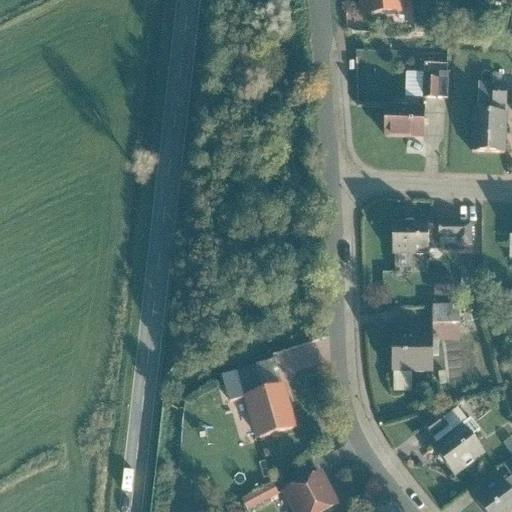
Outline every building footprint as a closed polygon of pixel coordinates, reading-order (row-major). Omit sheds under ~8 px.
[(404,0),(357,0),(359,18),(406,14),(404,0)] [(511,0),(494,0),(494,4),(510,8),(511,0)] [(450,77),(426,78),(426,99),(451,98),(450,77)] [(424,111),(384,108),(382,139),(422,141),(424,111)] [(507,117),(470,115),(468,155),(505,157),(507,117)] [(470,223),(438,224),(438,240),(455,240),(455,248),(470,247),(470,223)] [(428,225),(390,225),(390,256),(428,256),(428,225)] [(418,330),(390,331),(391,373),(432,372),(432,337),(418,337),(418,330)] [(284,387),(243,399),(255,442),(296,430),(284,387)] [(484,457),(461,428),(432,451),(456,480),(484,457)] [(329,511),(337,508),(318,473),(282,493),(292,511),(329,511)] [(275,482),(244,499),(251,511),(282,495),(275,482)] [(511,511),(511,495),(503,483),(475,504),(481,511),(511,511)]
